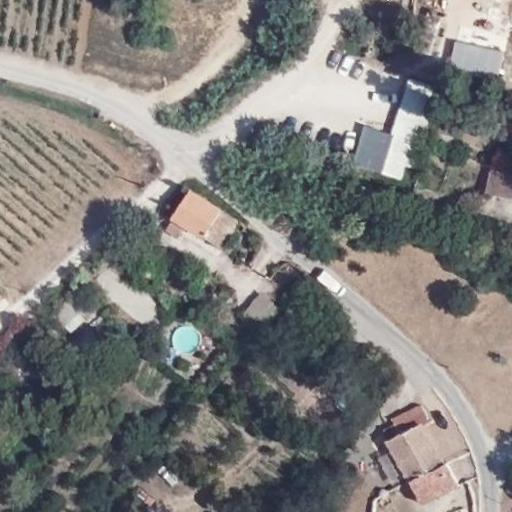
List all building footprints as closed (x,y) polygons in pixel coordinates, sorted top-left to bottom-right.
[(394,134),(369,127),(359,164),(428,184),(455,89),(411,76),(394,134)] [(511,156),(496,153),(487,192),(511,197),(511,156)] [(234,212),(189,187),(165,230),(181,238),(187,232),(239,261),(256,230),(232,217),(234,212)] [(256,335),(281,311),(263,292),(238,316),(256,335)] [(396,427),(388,431),(425,507),(461,489),(431,428),(439,424),(427,401),(391,419),(396,427)]
